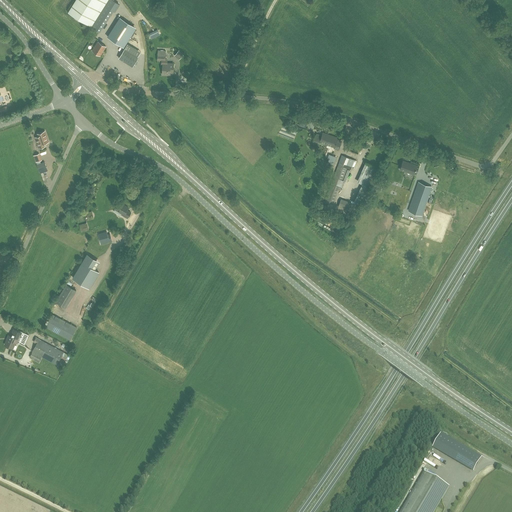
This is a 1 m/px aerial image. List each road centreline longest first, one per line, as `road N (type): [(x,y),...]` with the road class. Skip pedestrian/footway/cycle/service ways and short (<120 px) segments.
road 1 (primary): [(511,432),(327,299),(85,82)]
road 2 (unclassified): [(511,134),(485,166),(282,100),(138,92),(95,76),(85,82)]
road 3 (unclassified): [(419,379),(167,170),(84,122)]
road 4 (trunk): [(511,184),(301,511)]
road 5 (trunk): [(312,511),(511,201)]
road 6 (unclassified): [(0,302),(84,122)]
